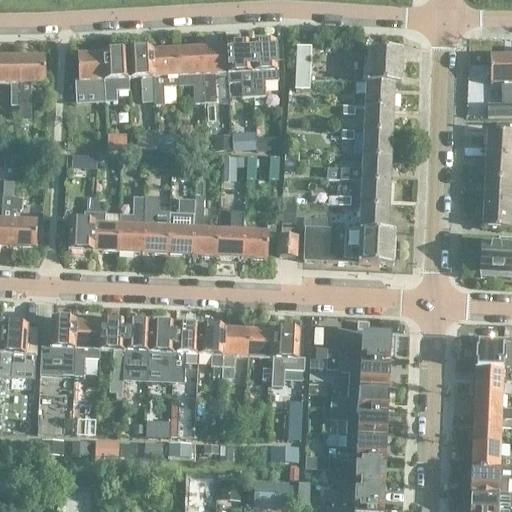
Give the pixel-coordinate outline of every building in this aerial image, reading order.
[(275,47),(250,49),(253,98),(262,98),(262,86),(262,78),(263,78),(262,75),(277,74),(275,47)] [(250,49),(226,50),(227,76),(243,76),(244,83),(244,98),(253,98),(250,49)] [(295,84),(310,84),(311,49),(296,49),(295,84)] [(215,77),(227,76),(226,50),(201,51),(204,106),(216,106),(215,77)] [(201,51),(176,53),(179,90),(193,89),(194,107),(204,106),(201,51)] [(400,88),(402,54),(368,52),(367,86),(394,88),(400,88)] [(176,53),(152,54),(155,106),(154,106),(154,109),(165,108),(164,90),(179,90),(176,53)] [(127,55),(129,82),(141,81),(142,106),(154,106),(155,106),(152,54),(127,55)] [(129,82),(127,55),(103,57),(104,83),(105,94),(105,106),(117,105),(116,83),(129,82)] [(79,85),(104,83),(103,57),(77,58),(79,85)] [(490,86),(511,86),(511,59),(490,60),(490,86)] [(19,109),(19,60),(0,60),(0,86),(11,87),(11,109),(19,109)] [(44,60),(19,60),(19,109),(20,109),(20,121),(29,121),(29,87),(45,86),(44,60)] [(310,84),(295,84),(294,92),(309,92),(310,84)] [(365,111),(393,112),(394,88),(367,86),(366,110),(365,111)] [(96,106),(105,106),(105,94),(96,94),(96,106)] [(365,119),(364,134),(364,135),(392,137),(393,112),(365,111),(366,110),(343,109),(343,118),(365,119)] [(486,159),(511,160),(511,135),(487,134),(486,159)] [(227,135),(227,151),(257,150),(257,135),(227,135)] [(353,135),(342,135),(342,143),(353,143),(353,135)] [(363,160),(391,161),(392,137),(364,135),(364,143),(363,160)] [(108,138),(108,152),(126,152),(126,139),(108,138)] [(157,153),(157,150),(157,138),(139,138),(138,153),(157,153)] [(511,160),(486,159),(484,182),(511,183),(511,160)] [(363,160),(363,174),(341,172),(340,184),(362,185),(389,186),(391,161),(363,160)] [(483,206),(511,208),(511,205),(511,183),(484,182),(483,206)] [(362,185),(361,203),(361,209),(388,211),(389,186),(362,185)] [(192,259),(217,261),(218,233),(206,232),(207,219),(203,219),(204,198),(195,198),(195,204),(194,205),(192,259)] [(350,209),(351,200),(323,199),(322,208),(350,209)] [(0,222),(0,249),(10,250),(11,223),(12,223),(13,213),(12,213),(12,200),(2,200),(1,222),(0,222)] [(12,213),(13,213),(21,213),(22,200),(12,200),(12,213)] [(118,256),(143,257),(145,207),(145,201),(133,201),(133,218),(120,217),(119,228),(118,256)] [(192,259),(194,205),(195,204),(179,203),(177,231),(169,231),(167,258),(192,259)] [(511,232),(511,208),(483,206),(482,230),(511,232)] [(167,258),(169,231),(168,231),(169,220),(154,219),(154,208),(145,207),(143,257),(167,258)] [(360,233),(376,234),(387,235),(388,211),(361,209),(360,233)] [(68,254),(93,255),(95,216),(84,215),(84,226),(69,226),(68,254)] [(118,256),(119,228),(120,217),(95,216),(93,255),(118,256)] [(311,231),(327,231),(327,222),(311,222),(311,231)] [(37,224),(12,223),(11,223),(10,250),(35,252),(37,224)] [(217,261),(241,262),(243,224),(233,223),(232,234),(218,233),(217,261)] [(268,235),(252,235),(253,224),(243,223),(243,224),(241,262),(267,263),(268,235)] [(327,231),(311,231),(305,230),(303,264),(375,268),(376,234),(360,233),(327,231)] [(394,235),(387,235),(376,234),(375,268),(392,269),(394,235)] [(279,259),(295,260),(296,241),(280,240),(279,259)] [(511,241),(498,241),(498,248),(481,247),(479,275),(511,276),(511,241)] [(77,325),(51,324),(49,361),(64,362),(63,379),(74,380),(77,325)] [(101,326),(77,325),(74,380),(83,380),(84,363),(99,364),(100,354),(101,326)] [(126,327),(101,326),(100,354),(114,355),(113,366),(115,366),(114,376),(113,376),(112,396),(122,397),(126,327)] [(151,329),(126,327),(122,397),(131,397),(133,378),(135,378),(136,370),(133,370),(134,355),(149,356),(151,329)] [(1,329),(0,347),(0,380),(12,381),(13,358),(25,359),(27,331),(1,329)] [(151,329),(149,356),(148,366),(161,367),(160,384),(172,385),(172,380),(173,367),(174,357),(175,330),(151,329)] [(184,368),(184,358),(198,359),(200,331),(175,330),(174,357),(173,367),(172,380),(182,380),(183,368),(184,368)] [(213,383),(222,384),(222,382),(224,332),(200,331),(198,359),(211,359),(211,370),(213,370),(213,383)] [(272,372),(271,384),(271,390),(282,390),(283,373),(304,374),(304,362),(298,362),(299,336),(296,336),(295,331),(287,331),(285,335),(274,335),(272,362),(272,372)] [(248,361),(249,333),(224,332),(222,382),(234,383),(235,360),(248,361)] [(272,362),(274,335),(249,333),(248,361),(272,362)] [(339,364),(388,366),(390,341),(362,340),(361,355),(351,354),(351,355),(328,354),(327,373),(339,373),(339,364)] [(477,347),(476,372),(511,373),(511,344),(503,344),(503,348),(477,347)] [(387,391),(388,366),(339,364),(339,373),(338,376),(349,376),(348,389),(387,391)] [(272,372),(262,372),(262,383),(271,384),(272,372)] [(475,397),(502,398),(503,385),(511,385),(511,373),(476,372),(475,397)] [(386,415),(387,391),(348,389),(347,402),(331,401),(331,413),(337,413),(386,415)] [(474,421),(511,422),(511,412),(501,412),(502,398),(475,397),(474,421)] [(287,442),(302,442),(304,404),(289,403),(287,442)] [(87,425),(79,425),(79,436),(95,436),(96,414),(87,413),(87,425)] [(347,438),(385,440),(386,415),(337,413),(331,413),(330,424),(348,425),(347,438)] [(511,422),(474,421),(472,446),(500,447),(501,432),(511,432),(511,422)] [(384,465),(385,440),(347,438),(347,454),(335,454),(334,462),(357,464),(384,465)] [(472,446),(471,471),(511,472),(511,463),(510,463),(510,462),(499,462),(500,447),(472,446)] [(383,489),(384,465),(357,464),(334,462),(327,462),(327,471),(344,472),(343,488),(356,489),(356,488),(383,489)] [(470,495),(498,496),(499,481),(511,481),(511,472),(471,471),(470,495)] [(209,497),(208,480),(194,480),(195,497),(209,497)] [(276,511),(288,511),(289,489),(254,488),(253,511),(276,511)] [(333,511),(382,511),(383,489),(356,488),(356,489),(355,504),(345,504),(326,503),(324,511),(326,511),(327,511),(333,511)] [(497,511),(498,496),(470,495),(469,511),(497,511)]
